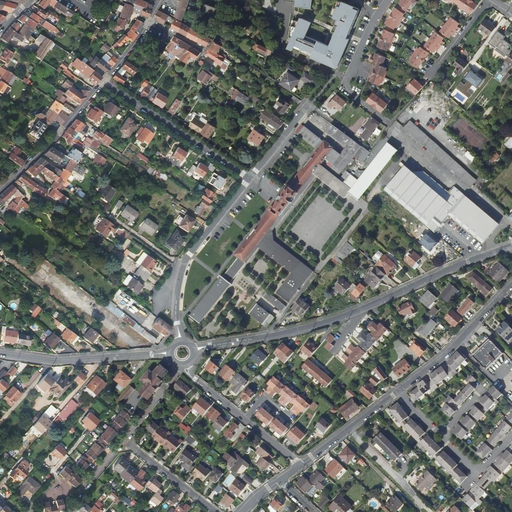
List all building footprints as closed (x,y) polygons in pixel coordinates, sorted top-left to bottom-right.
[(65,7),(52,0),(42,0),(38,5),(43,9),(48,3),(62,12),(65,7)] [(137,0),(126,0),(126,1),(141,7),(143,8),(150,11),(151,11),(153,6),(142,2),(140,1),(137,0)] [(180,0),(175,16),(182,20),(189,0),(180,0)] [(285,0),(291,1),(290,0),(295,0),(295,1),(295,4),(300,5),(300,6),(311,8),(312,0),(285,0)] [(357,14),(359,8),(349,4),(346,3),(346,2),(340,0),(339,0),(335,9),(333,9),(331,14),(333,14),(338,16),(335,24),(338,26),(337,28),(348,33),(350,34),(355,22),(358,14),(357,14)] [(406,12),(413,2),(409,0),(401,0),(399,4),(400,4),(398,7),(406,12)] [(458,6),(464,10),(469,0),(455,0),(454,2),(459,5),(458,6)] [(469,0),(464,10),(469,13),(470,12),(472,13),(478,5),(473,2),(474,1),(471,0),(469,0)] [(126,1),(119,19),(127,22),(133,11),(140,13),(143,8),(141,7),(126,1)] [(1,10),(10,13),(13,10),(17,5),(5,3),(1,10)] [(216,16),(219,9),(206,4),(204,11),(216,16)] [(73,12),(65,7),(62,12),(61,13),(66,16),(67,15),(70,17),(73,12)] [(403,16),(406,12),(398,7),(397,8),(396,7),(393,12),(392,11),(390,15),(391,15),(400,22),(404,17),(403,16)] [(150,11),(143,8),(140,13),(140,14),(146,18),(148,15),(150,11)] [(54,22),(52,24),(54,26),(60,18),(58,17),(48,11),(45,14),(39,9),(36,13),(45,19),(46,18),(52,22),(53,20),(56,21),(55,22),(54,22)] [(156,19),(159,21),(164,13),(158,10),(154,18),(156,19)] [(55,33),(58,29),(47,23),(32,13),(28,19),(25,16),(23,18),(21,16),(20,17),(19,18),(17,20),(22,23),(23,23),(25,24),(33,29),(39,20),(41,21),(40,24),(52,32),(53,31),(55,33)] [(165,24),(169,16),(164,13),(159,21),(165,24)] [(397,28),(400,22),(391,15),(385,23),(387,25),(386,28),(393,31),(394,29),(395,27),(397,28)] [(451,17),(446,24),(456,32),(458,29),(456,27),(459,23),(451,17)] [(477,25),(488,33),(494,25),(483,17),(477,25)] [(114,30),(117,31),(119,28),(121,29),(127,22),(119,19),(117,18),(114,26),(115,26),(114,30)] [(337,67),(349,38),(346,37),(335,32),(330,45),(329,47),(326,46),(325,48),(320,46),(322,42),(309,37),(308,38),(305,37),(306,35),(311,22),(302,18),(300,21),(294,20),(293,30),(291,29),(288,46),(337,67)] [(184,24),(176,19),(172,28),(175,29),(179,32),(184,24)] [(137,20),(130,30),(136,35),(139,30),(143,23),(137,20)] [(9,28),(15,33),(17,29),(19,27),(15,23),(11,27),(9,28)] [(20,31),(17,29),(15,33),(26,40),(33,29),(25,24),(20,31)] [(192,29),(184,24),(179,32),(184,34),(188,36),(192,29)] [(446,24),(439,32),(444,36),(445,35),(448,38),(452,33),(454,35),(456,32),(446,24)] [(28,42),(27,41),(26,40),(15,33),(9,28),(4,34),(4,35),(0,39),(1,39),(6,43),(7,43),(12,37),(21,42),(26,44),(28,42)] [(347,35),(348,33),(337,28),(336,30),(335,32),(346,37),(347,35)] [(392,32),(393,31),(386,28),(385,30),(385,29),(381,38),(392,43),(395,37),(393,36),(394,33),(392,32)] [(202,34),(192,29),(188,36),(191,38),(197,42),(202,34)] [(129,39),(132,42),(136,35),(130,30),(124,36),(129,39)] [(504,54),(508,49),(506,48),(509,43),(501,38),(504,35),(496,30),(487,41),(504,54)] [(226,31),(221,38),(225,41),(231,33),(226,31)] [(444,36),(439,32),(439,33),(436,31),(430,38),(441,46),(443,43),(441,42),(444,38),(443,37),(444,36)] [(233,37),(235,34),(231,33),(225,41),(222,45),(225,46),(231,37),(232,36),(233,37)] [(211,39),(202,34),(197,42),(202,44),(207,47),(211,39)] [(41,61),(53,44),(40,35),(36,40),(42,44),(34,56),(41,61)] [(127,41),(129,39),(124,36),(123,35),(123,36),(112,47),(111,48),(114,50),(119,45),(120,46),(126,40),(127,41)] [(166,49),(170,52),(171,50),(172,51),(175,48),(177,47),(181,40),(178,38),(175,37),(166,49)] [(381,38),(380,38),(379,41),(379,42),(377,46),(387,51),(388,48),(389,49),(392,43),(381,38)] [(441,46),(430,38),(424,47),(429,51),(430,50),(433,52),(436,48),(438,49),(441,46)] [(170,53),(175,56),(177,53),(179,54),(181,51),(182,51),(187,44),(183,42),(181,40),(177,47),(175,48),(172,51),(171,50),(170,52),(170,53)] [(217,53),(221,46),(214,42),(213,45),(210,48),(217,53)] [(101,50),(106,53),(110,48),(105,44),(101,50)] [(175,57),(180,60),(181,59),(186,53),(191,46),(189,45),(187,44),(182,51),(181,51),(179,54),(177,53),(175,56),(175,57)] [(269,58),(272,51),(257,44),(256,44),(255,46),(254,46),(253,48),(260,51),(258,53),(269,58)] [(192,57),(196,60),(201,53),(196,50),(191,46),(186,53),(181,59),(187,63),(192,57)] [(429,51),(424,47),(423,48),(421,46),(419,49),(418,48),(414,53),(423,60),(424,61),(426,57),(429,53),(428,52),(429,51)] [(215,61),(220,65),(220,66),(224,69),(226,68),(230,61),(225,58),(220,55),(217,53),(210,48),(206,53),(215,60),(215,61)] [(13,54),(5,49),(0,57),(0,59),(7,64),(13,54)] [(369,60),(377,64),(382,66),(386,57),(376,53),(373,58),(371,56),(369,60)] [(423,60),(414,53),(410,58),(411,59),(409,61),(418,68),(423,60)] [(105,56),(104,55),(99,60),(100,62),(109,69),(114,63),(108,58),(107,59),(105,56)] [(87,61),(81,56),(78,60),(84,64),(87,61)] [(453,71),(458,74),(467,63),(457,56),(453,62),(458,65),(453,71)] [(84,75),(89,68),(84,64),(78,60),(76,58),(71,65),(84,75)] [(206,63),(202,60),(199,64),(207,70),(209,68),(204,65),(206,63)] [(99,68),(105,73),(109,69),(100,62),(98,65),(96,64),(93,68),(91,66),(89,68),(91,70),(96,74),(98,71),(97,70),(99,68)] [(136,69),(126,62),(123,64),(123,65),(121,68),(112,78),(122,84),(125,80),(121,77),(126,71),(132,75),(136,69)] [(287,68),(294,72),(296,68),(289,64),(287,68)] [(382,66),(377,64),(375,68),(374,69),(373,72),(384,77),(387,71),(386,70),(387,68),(382,66)] [(476,71),(467,65),(461,73),(464,75),(463,76),(467,79),(464,83),(460,80),(456,87),(469,97),(472,93),(468,89),(472,83),(477,86),(484,77),(476,72),(476,71)] [(94,85),(95,84),(97,82),(101,77),(96,74),(91,70),(87,75),(89,77),(88,78),(88,77),(88,78),(90,80),(90,82),(94,85)] [(207,84),(214,74),(207,70),(206,71),(204,70),(198,78),(199,79),(199,80),(201,82),(202,81),(207,84)] [(13,75),(7,71),(2,80),(8,84),(13,75)] [(313,86),(317,78),(305,71),(300,78),(313,86)] [(280,84),(291,91),(299,80),(288,72),(280,84)] [(384,77),(373,72),(371,77),(370,81),(379,85),(380,82),(382,83),(384,77)] [(503,84),(511,74),(509,72),(501,82),(503,84)] [(416,94),(425,85),(422,82),(420,83),(415,78),(407,86),(416,94)] [(72,84),(66,80),(62,85),(67,88),(66,90),(64,95),(66,96),(73,101),(78,105),(84,98),(85,97),(89,92),(86,91),(83,90),(82,90),(79,93),(70,87),(72,84)] [(142,95),(144,97),(148,92),(144,89),(143,89),(140,94),(142,95)] [(65,98),(66,96),(64,95),(57,90),(54,94),(57,96),(54,101),(62,107),(72,113),(74,110),(75,109),(63,102),(65,98)] [(246,105),(250,98),(248,97),(240,91),(229,107),(232,109),(236,103),(234,102),(237,99),(246,105)] [(154,96),(148,92),(144,97),(147,99),(150,101),(154,96)] [(374,106),(381,97),(376,93),(375,94),(373,92),(367,101),(370,103),(374,106)] [(158,106),(161,108),(168,97),(165,96),(164,97),(157,93),(155,96),(152,102),(158,106)] [(335,106),(340,110),(346,103),(336,95),(327,106),(332,110),(335,106)] [(294,96),(290,100),(298,105),(301,101),(294,96)] [(387,101),(381,97),(374,106),(374,107),(377,109),(379,110),(381,112),(388,104),(386,102),(387,101)] [(283,114),(290,105),(281,98),(274,106),(283,114)] [(179,102),(175,100),(167,111),(171,114),(179,102)] [(58,112),(62,107),(54,101),(49,109),(57,114),(56,115),(59,118),(64,122),(68,117),(61,112),(60,114),(58,112)] [(110,103),(103,112),(111,118),(118,108),(110,103)] [(95,123),(103,112),(94,106),(92,109),(91,108),(86,117),(95,123)] [(449,109),(445,106),(439,113),(442,116),(449,109)] [(53,119),(61,125),(64,122),(59,118),(56,115),(57,114),(49,109),(47,112),(44,116),(42,120),(47,123),(52,126),(54,131),(55,132),(57,129),(50,123),(53,119)] [(276,128),(278,129),(285,122),(266,109),(261,117),(270,123),(269,126),(274,130),(276,128)] [(45,126),(47,123),(42,120),(44,116),(40,114),(39,113),(34,115),(40,119),(38,121),(29,133),(37,139),(45,126)] [(192,128),(200,133),(207,122),(207,121),(202,117),(200,120),(194,117),(189,125),(192,128)] [(139,124),(128,118),(120,131),(129,137),(133,130),(135,131),(139,124)] [(362,136),(367,141),(373,133),(372,133),(377,127),(378,127),(380,124),(372,118),(365,127),(367,129),(362,136)] [(85,125),(76,120),(73,123),(86,132),(87,130),(87,129),(85,128),(86,127),(84,126),(85,125)] [(404,128),(470,188),(476,181),(410,121),(404,128)] [(207,122),(200,133),(208,138),(215,127),(207,122)] [(83,136),(86,132),(73,123),(69,128),(76,133),(72,138),(74,138),(74,139),(78,141),(83,136)] [(256,246),(259,248),(292,274),(283,285),(277,293),(288,303),(313,272),(307,267),(305,270),(263,237),(314,174),(317,176),(345,198),(349,194),(357,200),(397,150),(388,144),(363,175),(357,170),(352,177),(350,174),(342,183),(320,166),(325,159),(333,165),(342,172),(355,156),(362,147),(332,125),(326,132),(346,148),(340,155),(333,149),(333,148),(325,142),(323,143),(320,140),(304,127),(298,135),(300,137),(316,149),(318,151),(308,162),(306,165),(280,199),(235,255),(238,258),(223,277),(222,277),(221,279),(217,283),(191,316),(199,323),(231,284),(230,284),(251,258),(248,256),(256,246)] [(256,126),(253,129),(263,136),(265,132),(256,126)] [(70,142),(74,138),(72,138),(76,133),(69,128),(68,127),(64,132),(64,133),(61,136),(64,138),(67,144),(69,141),(70,142)] [(154,135),(146,129),(138,140),(143,144),(145,141),(149,145),(153,139),(152,138),(154,135)] [(257,145),(263,136),(253,129),(248,138),(257,145)] [(101,141),(108,146),(111,139),(109,138),(105,135),(101,132),(98,130),(92,136),(100,141),(101,141)] [(69,141),(67,144),(71,147),(73,144),(78,148),(79,146),(72,142),(74,139),(74,138),(70,142),(69,141)] [(83,143),(84,144),(83,145),(85,147),(88,149),(90,146),(91,145),(93,141),(86,138),(83,143)] [(81,154),(85,147),(83,145),(84,144),(83,143),(78,141),(74,139),(72,142),(79,146),(78,148),(73,144),(71,147),(72,148),(81,154)] [(97,149),(101,144),(99,143),(99,144),(93,140),(93,141),(91,145),(97,149)] [(11,154),(8,158),(20,166),(25,161),(26,160),(18,155),(21,150),(14,145),(8,152),(11,154)] [(59,146),(56,150),(64,155),(65,153),(64,150),(59,146)] [(58,163),(64,155),(56,150),(52,147),(46,152),(44,154),(58,163)] [(178,147),(168,163),(172,165),(182,150),(178,147)] [(355,156),(360,160),(365,153),(362,150),(364,148),(362,147),(355,156)] [(72,148),(65,156),(70,159),(75,162),(76,163),(78,160),(77,160),(81,154),(72,148)] [(365,153),(360,160),(363,163),(372,153),(370,152),(365,148),(364,148),(362,150),(365,153)] [(108,157),(97,150),(95,153),(97,154),(106,159),(106,160),(108,157)] [(186,153),(182,150),(172,165),(176,169),(186,153)] [(97,154),(92,162),(100,168),(106,159),(97,154)] [(499,157),(497,154),(493,157),(493,158),(488,163),(490,165),(495,160),(496,160),(499,157)] [(61,171),(55,167),(54,169),(53,169),(53,168),(51,166),(51,165),(47,162),(41,157),(36,162),(65,181),(71,174),(70,173),(64,169),(63,168),(61,171)] [(71,170),(75,162),(70,159),(66,166),(71,170)] [(56,180),(51,187),(53,188),(57,191),(65,181),(36,162),(32,166),(38,173),(40,171),(49,177),(49,176),(56,180)] [(207,168),(199,163),(196,167),(194,171),(202,176),(207,168)] [(82,176),(85,169),(77,164),(73,170),(82,176)] [(339,176),(342,172),(333,165),(330,169),(339,176)] [(37,175),(39,178),(42,178),(38,173),(32,166),(31,166),(25,172),(29,175),(30,174),(34,178),(37,175)] [(388,194),(435,234),(449,217),(482,245),(483,244),(499,225),(455,187),(449,193),(424,171),(413,172),(405,166),(384,190),(388,194)] [(219,189),(225,180),(218,176),(213,173),(211,176),(212,177),(208,182),(219,189)] [(272,231),(317,176),(314,174),(263,237),(305,270),(307,267),(274,241),(272,231)] [(22,182),(33,190),(36,185),(22,175),(15,182),(20,185),(22,182)] [(40,187),(40,185),(37,183),(36,185),(33,190),(45,198),(44,191),(45,190),(40,187)] [(7,207),(12,211),(20,199),(23,196),(12,185),(0,195),(0,205),(14,194),(17,197),(13,202),(12,202),(7,207)] [(113,191),(105,186),(98,196),(107,201),(113,191)] [(62,203),(66,198),(57,191),(53,188),(48,195),(53,199),(55,197),(62,203)] [(214,194),(205,189),(200,197),(208,202),(214,194)] [(18,215),(23,208),(22,207),(25,203),(20,199),(12,211),(18,215)] [(201,215),(208,204),(203,200),(195,212),(201,215)] [(138,212),(126,204),(120,213),(131,221),(138,212)] [(180,228),(187,233),(195,221),(186,215),(178,227),(180,228)] [(114,232),(117,228),(104,218),(100,223),(96,229),(105,236),(110,230),(114,232)] [(157,226),(146,218),(140,227),(151,235),(157,226)] [(186,236),(178,229),(167,243),(175,250),(186,236)] [(420,243),(423,246),(431,253),(435,248),(439,243),(428,234),(420,243)] [(350,246),(347,243),(338,254),(341,257),(350,246)] [(251,258),(259,248),(256,246),(248,256),(251,258)] [(436,250),(435,248),(431,253),(423,246),(422,247),(422,250),(430,257),(432,257),(436,252),(436,250)] [(421,258),(414,252),(405,261),(415,270),(420,265),(417,263),(421,258)] [(140,266),(150,273),(152,270),(151,269),(156,263),(147,256),(140,266)] [(384,256),(375,266),(388,277),(397,267),(395,265),(384,256)] [(508,272),(499,264),(489,275),(498,283),(508,272)] [(150,274),(150,273),(140,266),(139,266),(134,273),(144,281),(150,274)] [(385,278),(377,271),(366,282),(374,289),(385,278)] [(473,272),(467,279),(482,291),(480,293),(486,297),(493,289),(473,272)] [(137,293),(143,284),(128,273),(122,282),(137,293)] [(335,288),(343,296),(349,290),(351,286),(343,279),(335,288)] [(359,286),(355,283),(351,286),(349,290),(353,294),(350,297),(354,301),(365,288),(361,284),(359,286)] [(449,304),(460,292),(451,284),(440,297),(447,303),(449,304)] [(119,301),(122,298),(118,295),(121,291),(119,289),(113,296),(119,301)] [(262,296),(274,305),(278,299),(277,299),(267,291),(262,296)] [(437,299),(429,292),(421,301),(429,309),(437,299)] [(278,297),(277,299),(278,299),(274,305),(276,307),(281,310),(285,306),(281,302),(282,301),(278,297)] [(310,306),(300,298),(294,307),(300,312),(298,314),(302,316),(310,306)] [(460,310),(464,314),(473,303),(469,300),(460,310)] [(411,302),(397,308),(402,317),(410,313),(411,315),(416,313),(411,302)] [(251,313),(264,324),(271,315),(257,304),(256,307),(252,311),(251,313)] [(42,309),(37,306),(33,312),(30,315),(35,319),(42,309)] [(435,308),(430,313),(431,314),(435,318),(440,312),(435,308)] [(453,312),(447,319),(457,328),(463,321),(453,312)] [(271,314),(271,315),(264,324),(263,325),(266,327),(275,317),(271,314)] [(152,326),(165,336),(171,328),(157,318),(152,326)] [(506,341),(511,334),(511,328),(502,319),(499,322),(498,322),(497,323),(497,324),(494,328),(506,341)] [(428,327),(423,323),(417,330),(422,335),(426,338),(438,325),(433,321),(428,327)] [(370,325),(383,336),(388,330),(384,327),(382,325),(380,323),(378,325),(377,325),(373,322),(370,325)] [(370,335),(377,340),(378,341),(383,336),(370,325),(368,327),(372,331),(372,333),(370,335)] [(6,327),(2,326),(1,334),(5,334),(4,341),(16,342),(18,334),(18,332),(6,330),(6,327)] [(73,345),(79,337),(68,328),(62,336),(71,343),(73,345)] [(91,343),(98,334),(90,328),(83,337),(91,343)] [(50,336),(44,344),(47,347),(50,350),(60,339),(48,329),(45,333),(50,336)] [(143,330),(140,334),(153,344),(153,343),(156,340),(143,330)] [(377,340),(370,335),(369,334),(367,336),(366,336),(362,332),(359,335),(372,346),(377,340)] [(31,336),(18,334),(16,342),(21,343),(21,341),(31,342),(31,336)] [(372,346),(359,335),(357,338),(361,342),(361,343),(359,345),(367,352),(372,346)] [(476,344),(469,351),(483,365),(499,349),(488,337),(479,346),(476,344)] [(398,348),(403,342),(398,338),(393,343),(398,348)] [(301,350),(310,357),(318,348),(316,346),(314,345),(313,346),(308,342),(301,350)] [(275,353),(286,362),(294,353),(283,343),(275,353)] [(415,344),(410,349),(422,359),(428,353),(417,344),(416,345),(415,344)] [(366,353),(358,346),(356,348),(355,348),(350,345),(348,348),(361,359),(366,353)] [(348,358),(356,365),(361,359),(348,348),(346,350),(350,354),(350,356),(348,358)] [(266,357),(258,350),(256,351),(250,358),(260,366),(266,357)] [(467,358),(459,350),(458,352),(466,359),(467,358)] [(466,359),(458,352),(456,354),(453,357),(461,365),(465,360),(466,359)] [(348,358),(344,354),(341,357),(346,361),(346,362),(344,365),(351,371),(357,365),(356,365),(348,358)] [(461,365),(453,357),(450,360),(447,363),(451,367),(449,370),(454,376),(458,373),(456,371),(461,365)] [(313,363),(308,360),(302,367),(308,372),(315,365),(313,363)] [(412,367),(405,360),(393,369),(399,377),(412,367)] [(218,367),(211,362),(206,368),(213,374),(218,367)] [(169,371),(160,364),(153,372),(150,369),(141,379),(146,384),(139,392),(148,399),(154,391),(158,386),(163,381),(162,379),(169,371)] [(17,369),(13,365),(9,370),(13,373),(17,369)] [(235,372),(227,365),(219,374),(228,381),(235,372)] [(318,368),(315,365),(308,372),(314,377),(321,370),(318,368)] [(385,381),(388,378),(385,374),(379,366),(375,370),(377,373),(375,376),(374,376),(370,381),(376,386),(381,381),(380,380),(383,378),(385,381)] [(454,376),(449,370),(446,372),(442,367),(439,369),(436,371),(443,380),(449,376),(451,378),(454,376)] [(83,372),(81,370),(73,379),(78,384),(85,377),(82,374),(83,372)] [(323,372),(321,370),(314,377),(320,382),(326,375),(323,372)] [(443,380),(436,371),(432,374),(430,376),(434,381),(431,383),(436,390),(439,387),(437,385),(443,380)] [(131,380),(122,372),(115,380),(119,384),(117,387),(122,391),(131,380)] [(247,381),(238,373),(236,375),(231,382),(235,386),(232,390),(236,393),(239,389),(247,381)] [(470,373),(467,376),(474,382),(476,379),(471,375),(470,373)] [(50,377),(46,374),(37,384),(40,388),(50,377)] [(328,376),(326,375),(320,382),(327,388),(333,380),(328,376)] [(105,384),(96,376),(83,391),(92,399),(105,384)] [(470,383),(462,392),(468,397),(472,393),(476,389),(471,385),(474,382),(467,376),(465,379),(470,383)] [(70,383),(65,379),(63,381),(58,377),(48,389),(52,393),(51,394),(56,399),(58,396),(66,387),(70,383)] [(272,378),(269,382),(267,384),(270,386),(270,388),(266,392),(269,394),(280,382),(274,377),(272,378)] [(0,380),(0,394),(8,385),(1,379),(0,380)] [(173,387),(185,397),(191,390),(179,380),(173,387)] [(436,390),(431,383),(428,386),(424,381),(420,384),(418,385),(419,387),(425,394),(431,390),(432,392),(436,390)] [(286,387),(280,382),(269,394),(271,396),(272,397),(275,392),(277,392),(279,394),(280,394),(286,387)] [(377,391),(368,384),(362,391),(371,398),(377,391)] [(37,385),(35,387),(42,395),(44,393),(37,385)] [(135,389),(130,385),(117,400),(122,405),(135,389)] [(5,395),(13,402),(20,393),(12,386),(5,395)] [(292,391),(286,386),(286,387),(280,394),(282,396),(282,397),(279,401),(279,402),(281,404),(292,391)] [(503,393),(494,386),(491,389),(489,392),(494,396),(491,399),(495,402),(497,404),(500,402),(497,399),(503,393)] [(425,394),(419,387),(410,394),(413,398),(412,400),(414,403),(416,401),(425,394)] [(248,403),(255,394),(248,388),(241,396),(248,403)] [(298,396),(292,391),(281,404),(284,406),(288,402),(289,402),(292,404),(292,403),(298,396)] [(450,396),(448,399),(454,404),(456,402),(461,406),(463,403),(468,397),(462,392),(455,400),(450,396)] [(305,400),(299,395),(298,396),(292,403),(294,405),(295,406),(291,411),(294,413),(305,400)] [(495,402),(491,399),(486,395),(484,397),(483,399),(481,398),(478,401),(485,406),(489,410),(495,402)] [(208,403),(201,398),(195,405),(202,410),(208,403)] [(76,404),(70,399),(56,415),(62,421),(76,404)] [(454,404),(448,399),(445,402),(447,404),(442,410),(450,417),(453,414),(456,411),(451,407),(454,404)] [(311,406),(305,400),(294,413),(296,415),(300,411),(302,411),(304,413),(309,408),(311,406)] [(359,408),(353,400),(340,409),(346,417),(359,408)] [(91,404),(88,401),(82,409),(85,411),(91,404)] [(400,404),(399,402),(390,409),(395,416),(406,408),(404,405),(402,406),(400,404)] [(311,406),(309,408),(313,411),(317,406),(313,403),(311,406)] [(183,419),(192,409),(187,405),(183,409),(180,407),(175,413),(183,419)] [(485,414),(481,411),(475,405),(472,408),(474,409),(472,411),(470,413),(475,417),(479,421),(485,414)] [(131,412),(125,407),(118,415),(118,416),(86,454),(85,453),(76,464),(84,470),(91,462),(90,461),(92,459),(93,460),(101,451),(105,446),(115,434),(119,430),(123,426),(126,422),(125,421),(130,416),(129,415),(131,412)] [(221,414),(212,407),(206,416),(214,422),(221,414)] [(262,420),(268,413),(262,408),(256,415),(262,420)] [(408,411),(406,408),(395,416),(400,423),(405,420),(409,416),(408,414),(406,413),(408,411)] [(46,413),(45,412),(34,423),(43,431),(53,419),(46,413)] [(85,425),(88,428),(96,418),(89,412),(82,421),(86,424),(85,425)] [(274,418),(268,413),(262,420),(268,425),(274,418)] [(477,423),(473,419),(468,415),(466,418),(464,420),(463,418),(460,421),(466,427),(470,430),(477,423)] [(221,432),(228,423),(223,419),(224,418),(221,416),(213,426),(221,432)] [(282,424),(277,419),(270,426),(276,431),(282,424)] [(331,426),(323,419),(317,426),(325,433),(331,426)] [(413,420),(412,419),(408,423),(404,427),(411,434),(420,424),(418,421),(416,423),(413,420)] [(148,428),(155,433),(160,427),(160,426),(154,421),(148,428)] [(511,427),(511,426),(505,421),(497,431),(504,437),(508,432),(511,427)] [(225,434),(231,438),(233,436),(231,434),(238,426),(234,423),(225,434)] [(468,432),(465,429),(459,423),(456,426),(457,428),(455,430),(453,432),(462,440),(468,432)] [(288,429),(282,424),(276,431),(282,436),(288,429)] [(426,433),(422,428),(423,427),(422,426),(420,424),(411,434),(418,441),(421,437),(426,433)] [(159,442),(163,445),(164,443),(171,435),(172,434),(169,432),(167,433),(160,427),(155,433),(153,436),(157,439),(160,441),(159,442)] [(305,435),(295,427),(288,435),(289,436),(296,443),(297,444),(305,435)] [(37,430),(31,439),(35,441),(41,433),(37,430)] [(504,437),(497,431),(488,440),(495,446),(499,442),(504,437)] [(394,459),(400,452),(380,432),(373,438),(394,459)] [(432,439),(431,438),(432,436),(430,434),(424,439),(420,443),(427,450),(435,442),(432,439)] [(171,450),(174,452),(183,442),(180,439),(179,441),(171,435),(164,443),(169,447),(171,449),(171,450)] [(296,443),(289,436),(287,439),(294,445),(296,443)] [(436,443),(435,442),(427,450),(434,457),(437,453),(443,447),(441,445),(439,446),(436,443)] [(493,449),(486,443),(477,453),(484,459),(488,454),(493,449)] [(64,450),(57,444),(50,453),(57,458),(58,457),(61,459),(66,454),(63,451),(64,450)] [(261,447),(257,452),(263,457),(270,463),(274,458),(261,447)] [(348,447),(339,455),(347,463),(355,454),(348,447)] [(186,450),(180,457),(185,461),(183,465),(183,466),(188,471),(190,471),(193,468),(191,466),(197,459),(186,450)] [(502,453),(500,456),(510,465),(511,462),(511,453),(508,450),(506,452),(504,454),(502,453)] [(241,457),(234,451),(231,455),(227,452),(224,456),(226,458),(228,459),(226,462),(227,463),(232,467),(239,459),(240,457),(241,457)] [(446,453),(444,451),(440,456),(436,459),(443,466),(453,457),(450,454),(448,455),(446,453)] [(510,465),(500,456),(497,459),(499,460),(496,463),(495,464),(499,469),(503,472),(510,465)] [(246,466),(248,463),(240,457),(239,459),(232,467),(230,470),(235,473),(243,463),(246,466)] [(265,470),(270,464),(270,463),(263,457),(257,464),(265,470)] [(456,463),(454,461),(455,459),(453,457),(443,466),(450,473),(456,467),(458,465),(456,463)] [(113,469),(120,474),(128,465),(128,464),(121,458),(113,469)] [(18,473),(23,477),(28,472),(25,470),(29,465),(23,459),(9,475),(14,478),(18,473)] [(336,479),(345,469),(336,461),(327,471),(336,479)] [(201,463),(192,474),(196,477),(197,476),(204,481),(212,471),(208,468),(206,468),(201,463)] [(138,473),(128,465),(120,474),(130,482),(138,473)] [(67,481),(69,482),(77,473),(75,472),(74,473),(66,466),(59,473),(63,477),(67,481)] [(493,481),(494,482),(501,475),(497,471),(491,466),(488,469),(490,470),(487,472),(486,474),(493,481)] [(458,468),(456,467),(450,473),(452,475),(458,468)] [(224,473),(217,468),(210,477),(217,482),(224,473)] [(463,473),(458,468),(452,475),(461,484),(468,477),(463,473)] [(146,473),(141,469),(138,473),(130,482),(130,483),(140,491),(145,484),(146,483),(141,479),(146,473)] [(317,471),(308,479),(316,487),(325,478),(317,471)] [(436,480),(426,471),(413,484),(420,491),(430,482),(432,484),(436,480)] [(78,474),(77,473),(69,482),(72,484),(75,487),(82,480),(77,476),(78,474)] [(41,483),(44,486),(52,477),(48,474),(41,483)] [(493,481),(486,474),(481,480),(477,484),(484,490),(493,481)] [(297,484),(306,492),(311,487),(313,485),(304,476),(297,484)] [(40,486),(29,477),(17,491),(22,496),(27,490),(32,494),(40,486)] [(161,485),(151,477),(146,483),(145,484),(155,492),(158,489),(159,487),(161,485)] [(238,495),(241,492),(245,487),(237,480),(230,489),(232,490),(230,492),(236,497),(238,495)] [(475,496),(479,499),(486,492),(484,490),(477,484),(475,483),(473,486),(474,487),(472,490),(470,492),(475,496)] [(158,495),(161,491),(158,489),(155,492),(150,498),(150,499),(153,502),(152,503),(156,506),(163,498),(158,495)] [(179,496),(173,490),(167,498),(174,502),(179,496)] [(118,497),(112,492),(110,496),(115,501),(118,498),(118,497)] [(462,500),(470,508),(476,502),(478,504),(481,501),(479,499),(475,496),(472,499),(468,494),(465,497),(462,500)] [(234,500),(228,495),(222,502),(228,507),(234,500)] [(348,511),(350,511),(354,507),(341,495),(330,507),(335,511),(340,507),(344,511),(348,511)] [(394,495),(385,504),(393,511),(394,511),(403,504),(394,495)] [(320,506),(323,509),(331,501),(326,496),(323,499),(325,501),(320,506)] [(49,502),(43,503),(44,511),(48,511),(51,511),(58,511),(58,510),(65,509),(63,499),(56,500),(57,505),(57,506),(54,507),(50,508),(50,506),(49,502)] [(276,499),(271,505),(277,511),(283,505),(276,499)] [(470,508),(473,511),(479,505),(478,504),(476,502),(470,508)] [(79,510),(81,511),(88,511),(91,509),(84,503),(79,510)] [(484,511),(491,504),(489,503),(487,505),(481,511),(480,511),(484,511)]
